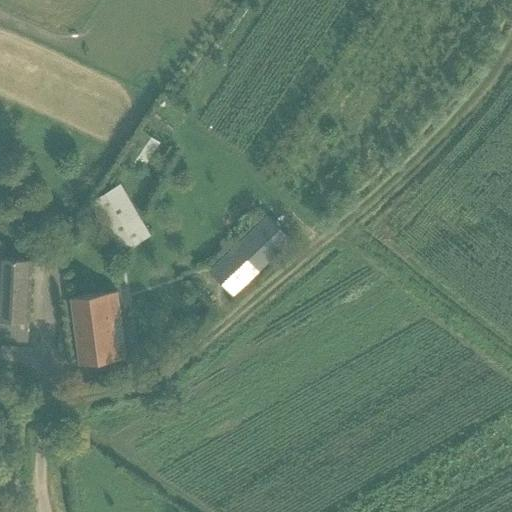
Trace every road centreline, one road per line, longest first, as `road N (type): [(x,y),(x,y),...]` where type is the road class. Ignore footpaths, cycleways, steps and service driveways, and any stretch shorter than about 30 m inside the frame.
road 1 (track): [(511,41),(470,103),(419,155),(180,363),(130,388),(45,401)]
road 2 (unclassified): [(45,401),(51,273)]
